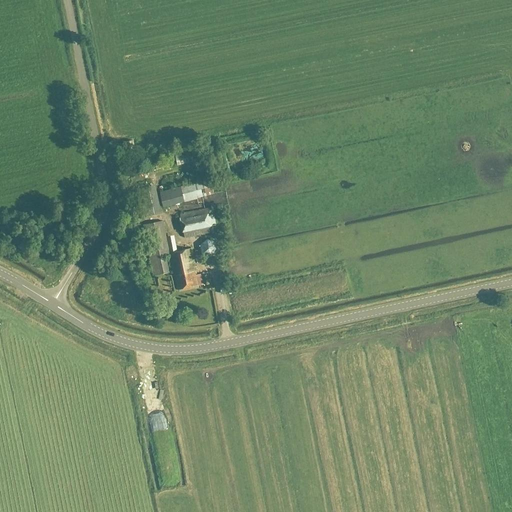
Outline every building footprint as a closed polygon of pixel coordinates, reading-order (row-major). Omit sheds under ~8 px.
[(126,143),(128,151),(134,150),(133,141),(126,143)] [(174,150),(177,166),(206,158),(201,143),(174,150)] [(143,166),(160,164),(160,157),(142,160),(143,166)] [(166,210),(166,207),(214,195),(210,179),(161,192),(163,197),(144,202),(143,197),(137,199),(141,215),(147,213),(148,216),(166,210)] [(176,218),(179,233),(183,232),(184,238),(217,232),(212,208),(179,215),(180,217),(176,218)] [(163,222),(143,225),(153,277),(168,274),(164,254),(169,253),(163,222)] [(171,249),(178,289),(193,286),(193,284),(203,282),(200,265),(187,268),(183,247),(171,249)] [(252,269),(241,275),(245,283),(256,278),(252,269)] [(320,295),(328,295),(328,287),(320,286),(320,295)]
